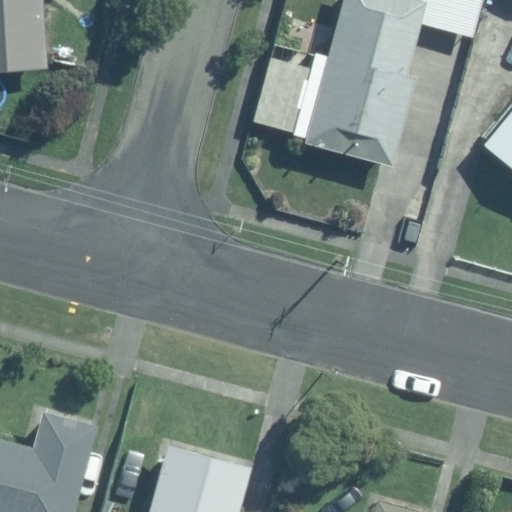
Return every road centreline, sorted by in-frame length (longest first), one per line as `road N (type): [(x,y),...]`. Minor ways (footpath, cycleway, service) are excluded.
road 1 (residential): [(133,267),(511,371)]
road 2 (residential): [(202,0),(133,267)]
road 3 (residential): [(0,231),(133,267)]
